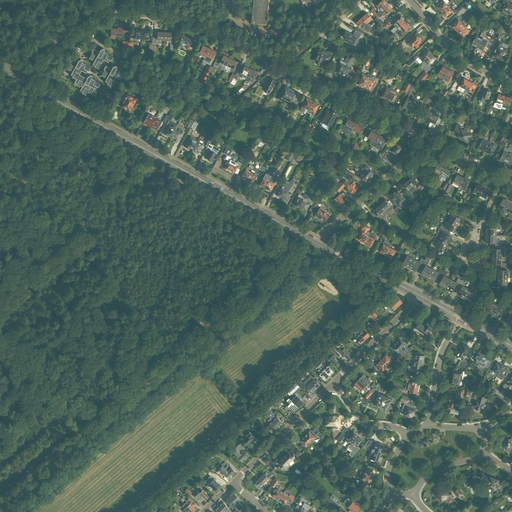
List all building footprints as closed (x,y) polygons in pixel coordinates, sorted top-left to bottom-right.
[(253,0),(251,23),(261,24),(266,24),(268,0),(300,0),(302,2),(304,1),(306,2),(305,3),(307,6),(312,2),(314,4),(317,1),(318,2),(319,0),(253,0)] [(380,10),(387,4),(386,2),(386,1),(385,0),(382,0),(376,6),(380,10)] [(442,12),(453,3),(454,2),(452,0),(451,0),(447,4),(443,0),(442,0),(436,5),(438,8),(440,11),(440,10),(442,12)] [(511,14),(511,12),(511,4),(507,1),(505,4),(504,6),(503,9),(501,12),(508,17),(509,17),(508,17),(510,14),(511,14)] [(453,3),(442,12),(443,14),(445,17),(446,16),(447,18),(456,11),(452,7),(454,5),(453,3)] [(390,7),(387,4),(380,10),(382,13),(383,12),(385,15),(386,14),(387,14),(389,13),(388,12),(392,9),(391,9),(392,8),(391,6),(390,7)] [(459,17),(467,10),(464,7),(458,13),(459,13),(457,14),(459,17)] [(480,20),(483,16),(477,10),(473,14),(480,20)] [(367,24),(367,23),(370,21),(372,19),(367,13),(362,18),(367,24)] [(454,22),(456,23),(453,26),(453,27),(453,28),(454,29),(455,29),(457,31),(469,19),(470,18),(468,16),(462,22),(458,18),(454,22)] [(380,27),(383,24),(376,17),(373,20),(380,27)] [(392,31),(393,33),(402,25),(405,22),(403,20),(404,19),(402,17),(401,18),(401,17),(398,20),(397,19),(393,23),(397,26),(392,31)] [(364,30),(366,28),(369,26),(367,23),(367,24),(362,18),(357,22),(364,30)] [(469,19),(457,31),(459,33),(459,34),(461,35),(462,35),(465,32),(467,33),(469,30),(465,27),(466,26),(466,25),(470,21),(469,19)] [(384,29),(391,23),(388,21),(382,26),(384,29)] [(407,24),(405,22),(402,25),(393,33),(395,35),(397,33),(401,37),(407,32),(405,31),(410,27),(409,26),(410,26),(407,23),(407,24)] [(479,38),(476,36),(472,43),(473,44),(472,44),(475,46),(475,45),(478,46),(483,38),(485,34),(487,31),(488,28),(485,26),(484,29),(483,33),(482,33),(480,36),(479,38)] [(503,29),(502,28),(501,32),(499,31),(497,38),(499,39),(502,32),(506,34),(507,30),(506,30),(503,28),(503,29)] [(115,29),(111,29),(111,37),(113,37),(113,38),(115,38),(115,35),(123,36),(124,29),(116,29),(115,29)] [(355,40),(356,41),(358,38),(359,39),(362,33),(356,30),(353,35),(346,31),(343,37),(348,39),(347,41),(353,44),(355,40)] [(159,41),(159,40),(164,41),(164,32),(157,32),(157,38),(156,38),(155,43),(158,43),(158,42),(159,42),(159,41)] [(193,45),(190,44),(192,40),(182,35),(180,41),(178,44),(178,47),(180,47),(180,45),(182,46),(182,44),(184,45),(185,45),(186,45),(186,44),(188,45),(187,48),(186,48),(190,50),(193,45),(193,46),(193,45)] [(416,35),(407,43),(410,46),(411,44),(416,49),(419,46),(417,44),(421,40),(420,40),(420,39),(419,37),(418,38),(416,35)] [(483,38),(478,46),(480,48),(480,49),(482,50),(483,49),(483,50),(487,43),(484,41),(485,39),(483,38)] [(509,45),(499,41),(493,55),(494,56),(496,57),(497,57),(499,58),(499,59),(501,59),(502,59),(503,59),(509,45)] [(332,53),(336,55),(339,48),(341,43),(339,42),(336,47),(333,45),(329,53),(320,49),(317,56),(318,56),(315,61),(316,62),(320,64),(321,64),(322,64),(323,62),(327,64),(332,53)] [(206,55),(209,48),(203,45),(199,52),(198,51),(197,54),(199,55),(200,56),(200,55),(201,53),(206,55)] [(95,60),(97,56),(99,52),(93,48),(89,56),(95,60)] [(215,56),(217,52),(215,52),(215,51),(209,48),(206,55),(203,60),(206,61),(208,57),(212,58),(213,55),(215,56)] [(422,52),(416,57),(418,60),(420,59),(423,62),(425,60),(432,54),(431,53),(432,53),(430,51),(428,49),(423,53),(422,52)] [(108,62),(112,56),(104,51),(100,58),(103,60),(108,62)] [(425,60),(423,62),(422,63),(425,67),(427,69),(429,66),(428,66),(436,58),(434,56),(435,56),(433,54),(432,54),(425,60)] [(225,68),(230,59),(223,55),(218,66),(221,67),(225,69),(225,68)] [(99,67),(103,60),(100,58),(97,56),(95,60),(93,63),(99,67)] [(409,66),(416,59),(413,56),(406,62),(409,66)] [(350,60),(342,75),(344,76),(344,77),(347,79),(348,78),(349,76),(350,74),(352,75),(354,71),(352,70),(349,68),(352,64),(351,64),(352,62),(354,59),(352,57),(351,60),(350,60)] [(368,66),(372,59),(367,57),(364,64),(368,66)] [(82,60),(82,59),(80,58),(79,60),(77,62),(75,66),(81,70),(79,74),(82,76),(88,65),(82,62),(82,61),(82,60)] [(337,68),(337,67),(336,69),(336,70),(336,71),(335,71),(336,71),(336,72),(338,73),(339,73),(342,75),(350,60),(351,60),(348,58),(346,62),(341,60),(339,63),(339,64),(337,68)] [(73,70),(75,66),(77,62),(71,59),(68,65),(67,67),(73,70)] [(230,59),(225,68),(226,69),(229,70),(230,70),(233,72),(235,68),(234,68),(237,62),(230,59)] [(206,81),(212,67),(208,65),(201,78),(206,81)] [(77,77),(79,74),(81,70),(75,66),(73,70),(71,74),(77,77)] [(107,77),(109,73),(112,69),(106,66),(101,74),(107,77)] [(175,75),(180,78),(185,69),(180,66),(175,75)] [(246,78),(247,76),(251,69),(244,66),(241,72),(240,74),(242,75),(242,76),(242,77),(245,78),(246,78)] [(444,76),(448,69),(446,68),(447,67),(444,66),(444,67),(443,66),(441,70),(440,69),(436,75),(437,76),(442,79),(443,78),(444,76)] [(120,79),(122,76),(124,73),(116,69),(113,75),(116,77),(120,79)] [(253,82),(256,76),(258,72),(251,69),(247,76),(246,78),(245,80),(250,82),(251,81),(253,82)] [(443,78),(440,83),(442,84),(444,81),(445,80),(449,83),(450,81),(453,77),(452,76),(454,73),(453,72),(454,72),(451,70),(451,71),(448,69),(444,76),(443,78)] [(381,80),(386,72),(382,70),(378,78),(381,80)] [(429,75),(425,72),(418,79),(422,82),(429,75)] [(112,84),(116,77),(113,75),(109,73),(107,77),(105,81),(112,84)] [(367,75),(362,73),(360,77),(362,78),(359,84),(360,84),(359,85),(362,87),(362,86),(363,85),(364,86),(370,75),(368,74),(367,75)] [(82,86),(84,82),(87,78),(82,76),(79,74),(77,77),(74,82),(82,86)] [(126,92),(131,82),(129,81),(131,77),(128,75),(121,89),(126,92)] [(234,85),(237,80),(236,79),(238,76),(235,75),(232,80),(230,83),(229,85),(232,87),(233,85),(234,85)] [(374,87),(376,83),(374,82),(376,78),(370,75),(364,86),(367,87),(366,88),(366,89),(369,90),(370,89),(372,86),(374,87)] [(96,88),(99,82),(91,78),(88,84),(91,86),(96,88)] [(253,97),(259,100),(263,92),(269,94),(276,86),(273,84),(275,81),(274,81),(274,80),(273,79),(272,79),(269,78),(264,89),(259,86),(253,97)] [(462,82),(461,81),(459,85),(463,87),(459,94),(462,96),(462,94),(464,91),(465,89),(469,81),(467,80),(467,79),(465,78),(464,79),(464,78),(462,82)] [(462,94),(464,95),(466,93),(467,93),(468,90),(472,92),(474,88),(473,88),(475,85),(474,84),(474,83),(473,82),(472,83),(469,81),(465,89),(464,91),(462,94)] [(87,94),(87,93),(87,92),(91,86),(88,84),(84,82),(82,86),(80,90),(87,94)] [(407,93),(411,84),(408,82),(403,91),(407,93)] [(98,90),(96,88),(91,86),(87,92),(95,96),(98,90)] [(284,101),(285,101),(291,89),(289,88),(288,87),(287,87),(286,87),(285,86),(283,90),(282,89),(278,97),(284,101)] [(389,89),(382,86),(380,89),(384,91),(382,96),(382,97),(385,98),(387,99),(392,90),(390,89),(389,89)] [(291,89),(285,101),(291,105),(296,97),(294,96),(296,92),(296,91),(294,90),(293,91),(291,89)] [(483,94),(481,94),(479,99),(484,101),(485,98),(489,99),(490,96),(489,96),(491,91),(490,91),(490,90),(488,90),(487,90),(485,89),(483,94)] [(392,90),(387,99),(388,99),(388,100),(390,101),(393,102),(398,93),(392,90)] [(137,103),(135,101),(135,100),(131,98),(133,95),(128,92),(123,102),(122,102),(120,105),(121,105),(121,106),(125,108),(125,110),(128,112),(129,110),(129,111),(133,105),(135,106),(137,103)] [(505,96),(499,94),(496,102),(496,103),(495,103),(493,106),(501,109),(502,107),(503,104),(505,96)] [(414,101),(416,98),(413,96),(411,99),(408,98),(403,107),(409,110),(414,101)] [(510,106),(511,98),(505,96),(503,104),(502,107),(508,109),(509,106),(510,106)] [(305,114),(306,112),(308,109),(313,101),(306,98),(300,109),(302,110),(301,112),(305,114)] [(414,101),(409,110),(416,113),(419,107),(420,108),(420,107),(420,106),(423,102),(420,100),(416,98),(414,101)] [(312,117),(319,104),(313,101),(308,109),(306,112),(310,114),(309,116),(312,117)] [(432,107),(429,106),(426,111),(427,112),(424,117),(430,120),(436,109),(436,108),(433,106),(432,107)] [(487,118),(492,109),(488,107),(483,116),(487,118)] [(483,116),(485,112),(477,108),(475,113),(483,116)] [(335,113),(328,109),(321,122),(330,126),(335,116),(336,116),(337,114),(335,113)] [(439,118),(442,113),(436,109),(430,120),(435,123),(438,118),(439,118)] [(193,121),(197,114),(193,112),(189,119),(193,121)] [(283,125),(290,114),(287,112),(280,123),(283,125)] [(150,126),(155,117),(149,113),(144,122),(150,126)] [(160,126),(162,122),(157,120),(158,119),(155,117),(150,126),(156,129),(158,125),(160,126)] [(169,126),(167,130),(165,129),(163,132),(165,133),(165,134),(170,137),(175,128),(177,125),(170,121),(168,119),(165,124),(167,124),(167,125),(169,126)] [(355,123),(347,119),(343,127),(347,129),(348,127),(350,128),(349,131),(351,132),(355,123)] [(187,133),(192,125),(194,122),(191,120),(187,127),(187,128),(184,132),(187,133)] [(364,127),(355,123),(351,132),(353,133),(355,131),(360,134),(364,127)] [(462,139),(469,126),(467,124),(463,130),(461,129),(462,126),(458,123),(453,132),(457,134),(456,136),(462,139)] [(469,126),(462,139),(467,142),(472,135),(468,133),(469,130),(470,131),(472,127),(473,125),(470,124),(469,126)] [(177,125),(175,128),(170,137),(174,139),(173,140),(177,142),(184,129),(177,125)] [(374,143),(378,135),(371,131),(367,137),(374,140),(373,142),(374,143)] [(312,135),(308,132),(306,135),(305,134),(301,141),(306,145),(312,135)] [(267,143),(270,138),(261,133),(257,139),(266,145),(267,143)] [(193,149),(195,146),(198,141),(195,139),(195,137),(192,135),(186,145),(186,147),(189,149),(190,147),(193,149)] [(382,149),(384,146),(387,139),(378,135),(374,143),(377,145),(378,146),(382,149)] [(201,153),(203,150),(201,149),(203,144),(204,142),(201,141),(202,139),(200,137),(198,141),(195,146),(193,149),(198,152),(199,152),(201,153)] [(277,142),(270,138),(267,143),(274,147),(277,142)] [(479,147),(484,150),(489,141),(483,139),(481,143),(480,142),(479,143),(477,145),(478,146),(479,147)] [(207,148),(211,150),(206,158),(212,161),(213,158),(215,156),(216,153),(217,154),(219,149),(213,145),(214,142),(211,141),(207,148)] [(493,145),(490,144),(491,143),(489,141),(484,150),(490,153),(491,150),(494,151),(497,146),(494,144),(493,145)] [(401,148),(396,144),(394,147),(392,145),(388,150),(391,152),(391,151),(396,155),(401,148)] [(506,162),(511,150),(511,144),(508,149),(509,149),(508,152),(508,153),(504,151),(500,159),(506,162)] [(225,164),(226,165),(225,168),(226,169),(227,170),(228,170),(229,170),(230,171),(231,172),(232,172),(233,172),(234,169),(236,170),(237,168),(240,169),(245,160),(241,158),(239,162),(238,161),(237,163),(231,159),(231,158),(229,157),(233,151),(227,148),(225,152),(227,154),(225,157),(228,159),(227,160),(225,164)] [(292,158),(296,151),(290,148),(285,159),(290,162),(292,158)] [(300,164),(305,156),(296,151),(292,158),(299,162),(299,163),(300,164)] [(383,161),(387,156),(382,152),(381,152),(378,157),(383,161)] [(352,163),(356,157),(351,154),(347,160),(352,163)] [(273,172),(275,169),(276,166),(273,164),(269,171),(267,174),(266,173),(263,178),(259,186),(262,188),(263,187),(265,188),(273,172)] [(440,174),(444,167),(438,164),(434,171),(440,174)] [(245,169),(241,177),(243,178),(246,180),(250,172),(254,167),(250,165),(248,168),(247,167),(245,169)] [(363,172),(370,178),(372,176),(372,174),(373,173),(365,165),(361,170),(363,172)] [(250,172),(246,180),(247,180),(247,181),(248,181),(249,181),(251,183),(256,175),(259,169),(254,166),(254,167),(250,172)] [(307,172),(313,175),(316,170),(310,167),(307,172)] [(445,181),(447,177),(450,171),(444,167),(440,174),(441,174),(439,177),(445,181)] [(344,174),(352,178),(354,175),(346,170),(344,174)] [(269,192),(270,192),(274,184),(277,179),(274,177),(276,174),(273,172),(265,188),(266,189),(266,190),(269,192)] [(370,178),(363,172),(361,174),(359,172),(357,174),(364,182),(366,180),(367,181),(370,178)] [(460,184),(463,177),(457,174),(454,181),(460,184)] [(419,180),(414,175),(409,180),(416,188),(422,183),(419,180)] [(287,201),(291,193),(289,192),(297,178),(294,176),(290,184),(282,198),(287,201)] [(465,191),(466,187),(470,181),(463,177),(460,184),(458,188),(465,191)] [(350,185),(346,179),(343,182),(342,181),(338,186),(341,190),(345,185),(347,187),(347,188),(350,191),(349,191),(352,194),(359,188),(353,182),(350,185)] [(427,181),(432,187),(435,184),(430,179),(427,181)] [(416,188),(409,180),(403,184),(408,190),(411,188),(414,191),(416,188)] [(332,190),(338,184),(334,181),(329,187),(332,190)] [(431,189),(426,181),(423,184),(427,188),(427,187),(429,190),(431,189)] [(287,184),(284,182),(281,187),(277,195),(282,198),(290,184),(287,183),(287,184)] [(480,194),(483,188),(477,185),(473,191),(480,194)] [(486,198),(489,191),(483,188),(480,194),(486,198)] [(405,199),(403,196),(397,190),(392,195),(394,197),(392,199),(395,202),(395,203),(399,208),(402,205),(400,203),(405,199)] [(339,206),(346,200),(340,193),(334,199),(337,202),(336,202),(339,206)] [(307,195),(308,194),(307,194),(307,195),(305,194),(302,199),(297,197),(295,201),(297,202),(295,205),(300,208),(307,195)] [(311,204),(311,203),(311,201),(308,200),(310,197),(307,196),(308,195),(308,194),(307,195),(300,208),(305,211),(310,204),(311,204)] [(414,203),(418,200),(412,194),(409,196),(411,199),(414,203)] [(505,211),(510,202),(503,198),(497,209),(499,209),(499,208),(505,211)] [(386,200),(380,205),(385,210),(388,213),(394,208),(391,205),(390,205),(386,200)] [(380,205),(375,209),(377,212),(375,214),(378,217),(383,212),(386,215),(388,213),(385,210),(380,205)] [(324,221),(325,220),(329,215),(325,212),(326,210),(321,207),(315,215),(324,221)] [(458,225),(461,219),(455,215),(457,212),(450,209),(448,213),(452,215),(449,220),(458,225)] [(454,232),(458,225),(449,220),(446,226),(442,224),(440,227),(447,231),(448,228),(454,232)] [(358,240),(364,243),(370,233),(367,231),(369,228),(364,225),(356,238),(359,239),(358,240)] [(501,229),(501,225),(493,225),(493,228),(486,228),(486,235),(496,235),(496,229),(501,229)] [(448,244),(451,237),(445,234),(447,231),(440,227),(438,231),(442,233),(439,239),(448,244)] [(370,233),(364,243),(371,246),(376,236),(373,234),(370,233)] [(507,246),(507,242),(500,242),(500,240),(496,239),(496,235),(486,235),(486,243),(499,243),(499,246),(507,246)] [(444,250),(448,244),(439,239),(436,244),(432,242),(430,246),(436,250),(438,247),(444,250)] [(391,244),(385,241),(379,251),(385,255),(389,247),(391,244)] [(507,251),(507,246),(499,246),(499,249),(492,249),(492,256),(502,256),(504,256),(504,251),(507,251)] [(389,247),(385,255),(392,258),(396,251),(389,247)] [(410,268),(414,259),(409,256),(411,252),(407,250),(403,256),(406,258),(402,264),(410,268)] [(422,266),(425,260),(421,258),(419,262),(414,259),(410,268),(416,271),(419,265),(422,266)] [(430,260),(427,258),(426,260),(425,260),(422,266),(424,268),(421,274),(428,278),(432,269),(427,266),(430,260)] [(511,267),(505,267),(505,270),(498,270),(498,277),(508,278),(511,277),(511,267)] [(440,276),(444,270),(440,268),(438,272),(432,269),(428,278),(434,281),(437,275),(440,276)] [(446,288),(451,279),(445,276),(448,272),(444,270),(440,276),(443,278),(439,284),(446,288)] [(511,284),(508,284),(508,278),(498,277),(498,285),(505,285),(505,288),(511,288),(511,284)] [(458,286),(462,280),(458,278),(456,282),(451,279),(446,288),(452,291),(456,285),(458,286)] [(464,298),(469,289),(464,286),(466,282),(464,281),(462,280),(458,286),(461,288),(458,294),(464,298)] [(477,297),(481,290),(477,288),(475,292),(469,289),(464,298),(471,301),(474,295),(477,297)] [(499,292),(497,290),(496,292),(496,291),(491,297),(493,300),(499,292)] [(397,298),(395,296),(387,305),(392,310),(394,308),(401,302),(397,298)] [(495,302),(493,300),(492,302),(487,310),(493,314),(498,305),(495,303),(495,302)] [(499,317),(504,308),(498,305),(493,314),(499,317)] [(375,324),(377,322),(372,317),(370,315),(368,317),(370,319),(375,324)] [(425,326),(421,323),(416,329),(420,332),(420,333),(422,334),(422,333),(427,337),(427,336),(428,336),(429,334),(430,332),(429,331),(432,328),(426,324),(425,326)] [(358,332),(365,339),(367,338),(368,338),(369,336),(370,335),(366,331),(366,330),(365,329),(364,330),(364,329),(362,331),(358,327),(355,329),(358,332)] [(363,342),(363,341),(365,339),(358,332),(355,329),(353,331),(356,334),(353,336),(355,338),(353,340),(357,345),(359,343),(360,344),(361,343),(362,343),(363,342)] [(400,339),(397,343),(407,354),(409,352),(413,348),(416,345),(413,345),(409,348),(406,345),(405,344),(406,343),(404,342),(403,342),(400,339)] [(407,354),(397,343),(393,347),(396,350),(396,351),(397,352),(398,352),(398,353),(399,352),(399,353),(398,354),(401,357),(404,354),(406,356),(407,357),(409,355),(408,354),(407,354)] [(466,346),(463,344),(461,349),(462,349),(460,352),(459,354),(458,354),(457,357),(461,359),(458,365),(464,368),(467,363),(468,362),(463,359),(465,355),(469,348),(469,347),(469,346),(467,345),(466,346)] [(347,359),(351,354),(342,345),(337,350),(343,356),(344,356),(347,359)] [(337,368),(341,364),(339,363),(333,356),(335,354),(330,350),(328,353),(330,355),(327,357),(335,366),(336,366),(337,368)] [(411,353),(409,352),(407,354),(408,354),(409,355),(407,357),(407,358),(406,359),(410,360),(410,359),(423,362),(424,356),(420,355),(420,353),(416,352),(416,353),(411,353)] [(478,366),(484,355),(479,352),(476,357),(475,356),(474,359),(477,361),(475,365),(478,366)] [(382,359),(389,366),(391,365),(390,363),(394,359),(391,355),(389,357),(387,355),(386,355),(383,357),(384,358),(382,359)] [(485,365),(489,358),(484,355),(478,366),(480,367),(482,364),(485,365)] [(399,366),(402,363),(397,358),(394,361),(399,366)] [(380,361),(377,363),(377,364),(378,364),(376,366),(379,369),(381,368),(383,370),(386,367),(387,369),(389,366),(382,359),(380,361)] [(422,368),(423,362),(410,359),(410,360),(409,362),(414,363),(413,369),(417,370),(418,367),(422,368)] [(323,366),(321,364),(322,363),(320,361),(317,364),(329,376),(334,372),(327,365),(326,367),(324,364),(323,366)] [(496,377),(502,366),(501,365),(501,364),(501,363),(498,362),(497,362),(493,370),(496,372),(494,375),(496,377)] [(329,376),(317,364),(314,367),(317,369),(318,368),(319,369),(318,370),(320,373),(319,374),(325,380),(329,376)] [(508,367),(506,366),(504,366),(504,367),(502,366),(496,377),(495,378),(498,380),(501,375),(504,376),(508,368),(508,367)] [(453,369),(452,377),(462,379),(463,379),(464,373),(463,373),(463,372),(462,372),(462,371),(458,370),(458,369),(453,369)] [(367,379),(364,375),(359,380),(366,386),(370,382),(370,381),(371,380),(369,377),(367,379)] [(479,382),(481,380),(476,375),(474,378),(472,381),(477,385),(479,382)] [(316,381),(310,376),(306,379),(316,389),(320,385),(317,383),(319,382),(317,380),(316,381)] [(407,380),(406,385),(418,387),(419,382),(412,381),(412,380),(407,377),(405,380),(407,380)] [(462,379),(452,377),(451,386),(455,386),(455,385),(459,386),(460,381),(462,381),(462,379)] [(298,379),(295,382),(303,390),(306,387),(298,379)] [(316,389),(306,379),(303,383),(309,388),(307,389),(311,393),(312,392),(313,392),(316,389)] [(369,389),(366,386),(359,380),(355,384),(353,386),(353,387),(355,390),(357,389),(359,392),(361,390),(361,391),(363,388),(367,391),(369,389)] [(293,393),(296,390),(292,385),(287,390),(291,394),(292,394),(293,393)] [(418,387),(406,385),(405,389),(410,390),(410,392),(412,392),(412,394),(417,395),(418,387)] [(503,398),(507,393),(502,389),(498,395),(503,398)] [(380,407),(386,396),(377,392),(374,399),(377,401),(375,405),(375,406),(377,407),(378,406),(380,407)] [(295,394),(293,393),(292,394),(292,395),(289,398),(290,399),(291,400),(298,407),(303,402),(296,395),(295,394)] [(482,410),(485,402),(479,400),(481,396),(477,394),(474,405),(475,405),(474,407),(477,408),(476,410),(481,412),(482,410)] [(410,416),(412,415),(413,415),(416,410),(413,409),(413,408),(414,408),(414,407),(414,406),(408,403),(408,404),(407,403),(409,397),(403,395),(400,401),(405,403),(402,410),(405,412),(404,415),(409,417),(409,416),(410,416)] [(390,409),(392,405),(389,404),(392,399),(386,396),(380,407),(383,409),(383,410),(385,411),(386,410),(387,410),(388,408),(390,409)] [(456,404),(451,403),(452,398),(449,397),(445,408),(447,408),(446,410),(454,413),(458,415),(459,411),(458,411),(460,405),(456,404)] [(293,412),(298,407),(291,400),(290,399),(289,398),(286,400),(290,404),(287,406),(293,412)] [(276,417),(266,408),(263,411),(267,415),(279,426),(282,423),(276,417)] [(279,426),(267,415),(264,417),(267,419),(266,419),(269,422),(268,424),(267,423),(265,425),(266,427),(272,433),(279,426)] [(332,425),(332,416),(327,416),(327,417),(323,417),(323,425),(332,425)] [(340,425),(340,417),(336,417),(336,416),(332,416),(332,425),(340,425)] [(347,437),(350,433),(348,432),(349,430),(345,427),(341,432),(343,433),(337,440),(340,442),(345,436),(347,437)] [(316,436),(310,430),(308,432),(309,432),(307,434),(307,433),(304,436),(305,438),(310,442),(311,443),(313,440),(313,439),(316,436)] [(345,446),(347,447),(357,435),(353,432),(345,441),(348,443),(345,446)] [(251,434),(250,433),(247,435),(248,437),(249,438),(248,439),(249,440),(245,443),(252,450),(260,443),(259,441),(253,436),(251,434)] [(359,448),(356,446),(362,439),(357,435),(347,447),(347,448),(348,447),(352,451),(349,454),(352,457),(359,448)] [(305,438),(304,436),(301,439),(301,440),(300,441),(302,443),(300,445),(303,448),(305,446),(305,447),(307,445),(308,446),(311,443),(310,442),(305,438)] [(374,449),(381,451),(382,451),(382,450),(383,450),(384,447),(383,446),(384,445),(372,441),(371,445),(374,446),(374,449)] [(236,449),(245,459),(249,455),(248,455),(250,452),(248,450),(246,453),(244,450),(245,448),(240,443),(235,448),(236,449)] [(378,461),(381,451),(374,449),(372,448),(369,458),(378,461)] [(242,462),(245,459),(236,449),(233,452),(237,456),(237,457),(242,462)] [(290,456),(287,453),(283,457),(289,463),(291,465),(294,462),(292,460),(293,459),(293,458),(294,457),(292,454),(290,456)] [(284,468),(289,463),(283,457),(278,462),(281,465),(280,466),(282,469),(283,467),(284,468)] [(205,460),(202,463),(208,468),(211,466),(205,460)] [(229,466),(224,462),(221,465),(222,466),(232,476),(236,472),(230,466),(229,466)] [(326,470),(329,467),(323,462),(320,465),(326,470)] [(229,479),(231,476),(232,476),(222,466),(219,469),(223,474),(223,475),(225,477),(226,476),(229,479)] [(372,477),(371,476),(364,473),(361,471),(358,477),(360,478),(369,483),(369,482),(370,480),(371,480),(372,478),(372,477)] [(268,487),(270,485),(266,480),(268,478),(264,474),(259,478),(268,487)] [(472,478),(472,476),(471,475),(465,477),(465,478),(464,478),(464,479),(464,480),(465,480),(465,481),(466,481),(468,486),(476,483),(478,490),(485,488),(484,486),(482,487),(481,483),(482,483),(480,479),(474,481),(473,478),(472,478)] [(214,479),(210,476),(205,481),(208,485),(206,486),(209,489),(211,488),(214,491),(220,485),(214,479)] [(499,480),(491,477),(490,480),(487,479),(486,483),(488,484),(487,487),(495,490),(496,488),(497,488),(497,486),(498,487),(499,485),(498,484),(499,483),(498,482),(499,480)] [(268,487),(259,478),(255,482),(256,483),(255,485),(258,488),(262,484),(264,486),(262,489),(265,491),(266,489),(268,487)] [(370,483),(369,482),(369,483),(360,478),(356,485),(367,491),(368,490),(369,488),(369,487),(370,484),(370,483)] [(353,491),(354,490),(354,489),(354,488),(344,482),(342,485),(353,491)] [(444,489),(443,487),(441,489),(437,492),(436,493),(438,497),(441,501),(442,501),(445,498),(448,503),(453,499),(452,498),(455,496),(452,493),(450,495),(448,493),(445,488),(444,489)] [(464,496),(462,494),(456,487),(453,490),(459,496),(461,499),(464,496)] [(177,492),(173,488),(171,489),(178,496),(180,494),(177,491),(177,492)] [(202,490),(200,488),(194,495),(201,502),(204,499),(203,498),(204,498),(205,499),(208,496),(202,490)] [(277,490),(275,488),(273,492),(275,494),(273,496),(275,497),(274,497),(278,500),(283,493),(278,489),(277,490)] [(293,500),(294,497),(285,491),(283,493),(278,500),(282,503),(284,504),(286,502),(288,503),(291,499),(293,500)] [(241,508),(245,504),(233,492),(229,496),(241,508)] [(328,499),(336,506),(340,502),(332,495),(328,499)] [(241,508),(229,496),(225,500),(233,508),(235,506),(239,510),(241,508)] [(183,501),(187,505),(187,506),(193,511),(197,508),(191,502),(192,501),(189,499),(186,501),(183,497),(181,499),(183,501)] [(360,507),(348,497),(345,500),(344,501),(343,503),(350,509),(350,510),(351,511),(352,511),(353,511),(356,511),(357,511),(357,510),(360,507)] [(192,511),(193,511),(187,506),(187,505),(183,501),(183,502),(182,503),(183,505),(181,507),(183,509),(183,510),(184,510),(182,511),(192,511)] [(225,511),(230,511),(227,508),(228,507),(223,502),(219,506),(225,511)] [(330,502),(327,506),(326,507),(331,511),(333,509),(334,510),(336,508),(336,507),(335,506),(330,502)]
